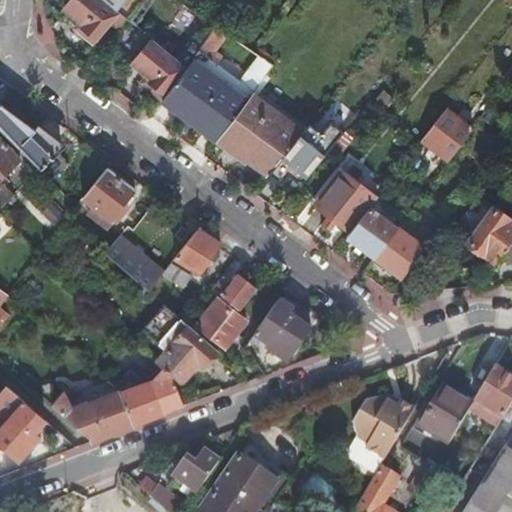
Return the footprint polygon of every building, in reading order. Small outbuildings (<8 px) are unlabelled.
[(118,14),(101,0),(71,0),(63,10),(79,22),(83,25),(80,29),(96,42),(118,14)] [(158,46),(187,69),(196,55),(203,45),(214,26),(185,7),(158,46)] [(83,25),(79,22),(72,31),(93,46),(96,42),(80,29),(83,25)] [(162,102),(217,142),(251,97),(256,89),(261,84),(259,82),(272,65),(260,57),(235,40),(214,26),(203,45),(248,75),(241,85),(196,55),(187,69),(166,96),(165,97),(162,102)] [(148,83),(165,97),(166,96),(187,69),(158,46),(150,40),(131,65),(145,76),(150,80),(148,83)] [(139,84),(162,102),(165,97),(148,83),(150,80),(145,76),(139,84)] [(261,84),(256,89),(261,93),(270,80),(266,76),(261,84)] [(264,103),(303,132),(307,127),(261,93),(256,89),(251,97),(262,105),(264,103)] [(217,142),(216,143),(243,164),(245,161),(267,177),(303,132),(264,103),(262,105),(251,97),(217,142)] [(473,130),(446,110),(421,143),(448,163),(460,147),(473,130)] [(0,140),(0,181),(21,161),(0,140)] [(108,169),(84,200),(93,207),(113,224),(115,225),(129,208),(125,205),(136,191),(108,169)] [(375,201),(376,200),(341,172),(314,206),(350,235),(369,209),(375,201)] [(0,210),(14,196),(3,185),(0,187),(0,210)] [(511,214),(508,219),(477,197),(450,232),(467,244),(466,246),(494,265),(500,257),(511,240),(511,214)] [(397,230),(403,222),(375,201),(369,209),(397,230)] [(113,224),(93,207),(87,214),(108,231),(113,224)] [(350,235),(346,239),(374,259),(397,230),(369,209),(350,235)] [(414,243),(397,230),(374,259),(385,268),(402,280),(434,237),(424,230),(414,243)] [(218,248),(196,232),(165,272),(174,279),(179,271),(185,276),(189,270),(197,276),(218,248)] [(121,239),(107,255),(112,259),(126,242),(121,239)] [(511,240),(500,257),(511,265),(511,240)] [(126,242),(112,259),(142,286),(150,292),(164,273),(126,242)] [(245,281),(255,288),(261,280),(251,273),(245,281)] [(214,287),(209,294),(217,301),(236,314),(255,290),(236,276),(222,293),(214,287)] [(150,292),(142,286),(136,293),(144,299),(150,292)] [(280,300),(256,336),(267,344),(265,347),(287,363),(309,329),(287,315),(291,308),(280,300)] [(236,314),(217,301),(197,327),(226,349),(221,354),(233,364),(246,347),(242,338),(237,334),(246,321),(236,314)] [(157,364),(164,371),(173,379),(174,379),(180,385),(198,365),(203,369),(218,351),(190,326),(189,326),(186,324),(166,306),(143,332),(160,346),(161,345),(168,351),(157,364)] [(511,406),(511,403),(511,379),(495,369),(494,372),(480,395),(476,402),(487,409),(481,418),(497,428),(511,406)] [(164,371),(153,383),(121,395),(134,428),(184,408),(173,379),(164,371)] [(25,404),(5,387),(0,392),(0,447),(1,449),(17,462),(37,438),(33,435),(45,422),(25,404)] [(442,388),(427,413),(419,426),(450,445),(459,431),(473,406),(442,388)] [(62,393),(52,406),(90,440),(92,444),(134,428),(121,395),(120,394),(88,406),(88,403),(85,403),(84,399),(74,402),(76,407),(70,409),(62,393)] [(365,450),(384,462),(414,412),(399,404),(398,405),(386,398),(380,400),(365,403),(352,425),(356,439),(368,446),(365,450)] [(511,430),(511,406),(497,428),(478,457),(490,464),(511,430)] [(268,511),(290,481),(245,449),(203,511),(256,511),(258,509),(261,511),(268,511)] [(511,511),(511,452),(509,450),(469,511),(511,511)] [(199,494),(220,464),(205,454),(195,468),(185,462),(174,478),(184,484),(199,494)] [(415,494),(419,497),(435,469),(424,463),(411,485),(417,490),(415,494)] [(391,511),(383,507),(399,479),(381,468),(375,478),(358,507),(354,511),(391,511)] [(180,491),(194,501),(199,494),(184,484),(180,491)] [(164,511),(186,511),(189,508),(158,486),(149,498),(164,511)]
